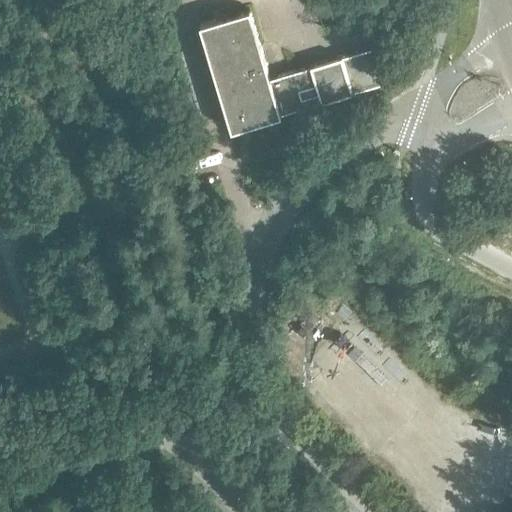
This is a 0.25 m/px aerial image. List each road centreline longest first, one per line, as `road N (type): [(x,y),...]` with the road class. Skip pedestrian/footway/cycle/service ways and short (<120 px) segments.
road 1 (unclassified): [(275,220),(245,320),(247,367),(268,405),(378,511)]
road 2 (unclassified): [(57,0),(140,137),(153,195)]
road 3 (unclassified): [(511,267),(437,225),(423,173),(433,124)]
road 4 (unclassified): [(414,116),(361,135),(305,179),(275,220)]
road 5 (unclassified): [(153,195),(0,227)]
road 6 (unclassified): [(153,195),(275,220)]
road 7 (unclassified): [(511,42),(445,87),(433,124)]
